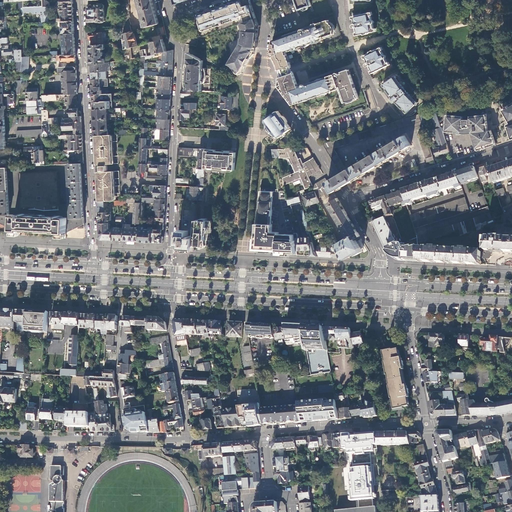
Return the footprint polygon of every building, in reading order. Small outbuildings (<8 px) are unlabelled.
[(130,4),(128,0),(121,0),(123,21),(123,28),(123,33),(132,31),(130,25),(131,24),(129,18),(131,18),(129,11),(130,11),(128,4),(130,4)] [(152,0),(137,0),(146,28),(159,24),(157,14),(153,1),(152,0)] [(241,22),(255,17),(250,0),(248,0),(240,0),(238,1),(238,2),(237,2),(236,1),(233,2),(233,4),(232,4),(231,3),(226,5),(225,7),(224,7),(221,8),(220,8),(219,8),(213,10),(213,11),(212,11),(211,10),(208,11),(208,13),(207,13),(206,12),(199,14),(204,28),(239,17),(241,22)] [(293,0),(297,11),(310,7),(312,7),(310,2),(309,0),(293,0)] [(74,10),(73,3),(62,4),(62,19),(56,19),(57,21),(63,21),(74,21),(74,10)] [(89,11),(89,22),(94,21),(94,23),(104,22),(105,22),(105,5),(103,5),(103,4),(99,4),(99,5),(97,5),(97,8),(88,8),(89,11)] [(370,12),(353,16),(355,24),(354,24),(353,24),(352,25),(352,27),(353,27),(354,28),(355,28),(356,28),(356,31),(355,31),(354,32),(353,33),(354,34),(355,35),(357,36),(361,35),(363,35),(366,35),(369,34),(370,33),(374,32),(373,24),(374,23),(374,22),(373,21),(372,20),(370,12)] [(242,71),(243,72),(244,69),(245,65),(247,62),(249,59),(251,56),(254,52),(253,51),(256,47),(258,40),(259,26),(256,18),(242,23),(244,30),(244,31),(243,33),(242,33),(242,38),(243,38),(242,42),(238,49),(230,63),(236,67),(235,68),(241,71),(242,71)] [(284,36),(273,40),(272,49),(272,53),(271,53),(274,57),(276,60),(277,62),(280,70),(291,66),(286,52),(326,37),(326,36),(334,33),(334,31),(334,30),(334,27),(333,26),(330,22),(329,22),(328,19),(317,24),(315,23),(314,23),(312,24),(311,24),(311,25),(306,27),(304,28),(303,28),(302,28),(301,29),(301,30),(297,31),(295,31),(284,35),(284,36)] [(74,25),(74,21),(63,21),(64,35),(75,34),(74,25)] [(134,31),(132,31),(123,33),(124,43),(125,49),(131,48),(138,46),(136,38),(134,31)] [(103,33),(90,33),(90,35),(90,39),(92,39),(93,45),(103,44),(103,33)] [(75,42),(75,34),(64,35),(65,55),(76,54),(75,42)] [(0,37),(0,50),(5,50),(15,50),(14,45),(1,46),(0,46),(0,43),(2,43),(14,42),(14,37),(0,37)] [(164,42),(163,39),(161,39),(154,41),(151,42),(155,54),(159,53),(163,52),(167,52),(164,42)] [(106,49),(105,44),(103,44),(93,45),(90,45),(91,53),(91,65),(106,63),(106,58),(103,58),(103,56),(104,56),(104,55),(104,52),(103,52),(103,49),(106,49)] [(367,54),(364,55),(363,56),(362,57),(362,59),(363,60),(364,60),(365,60),(366,59),(367,62),(365,63),(366,66),(367,67),(368,67),(369,66),(373,73),(388,66),(385,58),(386,57),(386,56),(385,55),(384,55),(383,54),(380,48),(376,50),(374,50),(371,51),(368,53),(367,54)] [(22,49),(15,50),(5,50),(5,55),(9,55),(9,54),(15,53),(15,60),(12,60),(12,59),(10,59),(10,63),(14,62),(16,62),(22,62),(22,57),(22,49)] [(159,61),(158,61),(157,63),(173,64),(173,58),(174,50),(171,51),(167,52),(163,52),(163,61),(159,61)] [(28,83),(29,56),(22,57),(22,62),(20,71),(21,80),(22,85),(28,83)] [(189,67),(188,66),(187,90),(195,91),(202,91),(202,83),(203,83),(205,80),(206,75),(206,71),(204,68),(203,68),(203,60),(200,59),(199,58),(196,56),(193,59),(191,62),(189,67)] [(108,71),(107,66),(110,66),(110,62),(106,63),(91,65),(91,67),(92,73),(100,72),(107,71),(108,71)] [(148,66),(151,66),(152,63),(145,63),(144,69),(144,76),(151,76),(156,76),(159,77),(172,77),(173,71),(173,64),(157,63),(157,66),(159,66),(162,67),(162,73),(159,73),(148,72),(148,66)] [(291,66),(280,70),(280,73),(280,75),(280,78),(294,73),(293,69),(291,66)] [(294,73),(280,78),(280,85),(293,103),(300,100),(301,102),(304,101),(304,99),(307,98),(308,99),(312,98),(311,97),(339,87),(345,102),(359,97),(355,87),(354,87),(353,84),(354,83),(349,69),(342,71),(343,73),(340,74),(338,71),(334,72),(335,74),(310,82),(309,82),(305,83),(304,84),(303,85),(303,86),(303,87),(299,88),(294,73)] [(78,89),(77,82),(76,83),(76,78),(77,78),(77,71),(77,70),(71,71),(67,71),(63,72),(64,95),(66,94),(76,94),(78,94),(78,89)] [(92,80),(107,79),(107,71),(100,72),(92,73),(92,76),(92,80)] [(398,103),(407,111),(418,101),(416,99),(416,98),(414,96),(413,96),(407,91),(403,87),(404,87),(400,81),(400,79),(398,77),(397,77),(396,75),(383,84),(391,95),(393,95),(394,95),(399,100),(398,101),(398,103)] [(151,78),(151,76),(144,76),(144,77),(143,85),(143,87),(155,88),(155,84),(148,83),(148,78),(151,78)] [(172,83),(172,77),(159,77),(159,88),(171,89),(172,83)] [(92,82),(92,87),(100,87),(108,87),(108,79),(107,79),(92,80),(92,82)] [(27,101),(39,100),(38,88),(26,89),(26,92),(27,92),(27,101)] [(155,95),(155,99),(159,99),(171,100),(171,94),(171,89),(159,88),(157,88),(157,95),(155,95)] [(187,90),(181,90),(181,97),(194,98),(195,91),(187,90)] [(15,93),(3,94),(3,97),(9,96),(9,99),(7,99),(7,100),(9,100),(9,101),(9,103),(9,104),(15,104),(15,99),(15,94),(15,93)] [(117,101),(117,93),(108,94),(103,94),(93,94),(93,97),(93,102),(94,102),(113,101),(117,101)] [(76,94),(66,94),(66,104),(68,104),(68,109),(70,109),(78,108),(78,102),(77,102),(76,94)] [(157,104),(157,109),(158,109),(170,110),(171,104),(171,100),(159,99),(158,104),(157,104)] [(42,106),(41,100),(39,100),(27,101),(28,115),(42,114),(42,110),(44,110),(44,107),(38,108),(38,106),(42,106)] [(109,108),(113,108),(113,101),(94,102),(94,104),(93,104),(93,106),(93,108),(93,109),(109,108)] [(511,103),(502,110),(509,123),(507,124),(511,139),(511,138),(511,103)] [(79,116),(78,108),(70,109),(70,113),(71,113),(71,117),(72,117),(72,120),(70,119),(65,120),(65,123),(74,122),(82,122),(81,116),(79,116)] [(110,114),(109,108),(93,109),(94,119),(95,135),(96,135),(107,135),(106,114),(108,114),(110,114)] [(170,114),(170,110),(158,109),(157,119),(158,119),(168,120),(168,115),(168,114),(170,114)] [(186,109),(180,109),(180,116),(180,119),(186,120),(186,117),(191,117),(191,109),(186,109)] [(49,119),(48,110),(44,110),(42,110),(42,114),(43,124),(48,123),(57,123),(59,123),(61,123),(63,123),(63,118),(61,117),(49,119)] [(288,122),(283,115),(282,116),(277,110),(265,119),(266,120),(265,121),(270,128),(271,127),(273,130),(272,131),(278,137),(279,137),(291,129),(286,123),(288,122)] [(436,112),(431,113),(436,130),(438,129),(444,146),(434,149),(436,156),(450,152),(441,126),(439,121),(436,112)] [(221,130),(227,130),(229,130),(229,127),(227,127),(228,125),(226,125),(226,115),(217,114),(217,126),(221,126),(221,130)] [(425,123),(422,114),(419,115),(422,124),(424,131),(429,129),(426,122),(425,123)] [(323,144),(338,169),(344,166),(333,148),(415,124),(426,158),(432,156),(424,131),(422,124),(419,115),(323,144)] [(478,150),(496,145),(491,130),(488,130),(487,128),(486,115),(470,116),(470,120),(463,119),(463,116),(447,115),(446,131),(466,134),(472,133),(478,150)] [(170,125),(170,120),(168,120),(158,119),(157,129),(161,129),(169,130),(170,125)] [(82,126),(82,122),(74,122),(74,128),(74,133),(74,135),(82,134),(82,126)] [(43,136),(43,129),(17,131),(18,138),(36,137),(43,136)] [(169,135),(169,130),(161,129),(161,131),(156,131),(156,139),(169,140),(169,135)] [(82,141),(82,134),(74,135),(70,135),(68,135),(68,138),(69,138),(70,150),(83,150),(82,141)] [(119,164),(117,135),(109,135),(107,135),(96,135),(98,165),(101,165),(101,172),(98,172),(100,202),(107,202),(110,201),(114,201),(120,201),(120,181),(119,172),(107,172),(107,164),(119,164)] [(405,135),(340,174),(346,184),(353,180),(373,168),(392,157),(411,146),(405,135)] [(152,142),(152,139),(146,139),(141,138),(141,148),(147,149),(159,149),(161,150),(161,147),(157,146),(152,146),(152,142)] [(25,147),(25,151),(34,150),(34,166),(45,165),(44,146),(37,146),(25,147)] [(279,157),(279,158),(284,158),(284,159),(290,159),(295,172),(302,169),(301,167),(304,166),(303,164),(301,158),(299,159),(294,148),(285,147),(285,150),(277,149),(279,155),(279,157)] [(168,159),(160,158),(159,162),(147,162),(147,149),(141,148),(140,163),(167,165),(167,162),(168,159)] [(206,149),(178,148),(178,151),(178,155),(193,156),(193,151),(196,151),(199,151),(199,156),(199,159),(205,159),(206,151),(206,149)] [(83,155),(83,150),(70,150),(69,150),(69,155),(76,155),(76,160),(54,161),(55,165),(68,164),(81,163),(84,163),(83,155)] [(217,152),(206,151),(205,159),(205,172),(235,174),(236,156),(231,156),(231,152),(217,152)] [(205,172),(205,159),(199,159),(198,169),(199,169),(199,173),(197,173),(197,177),(200,178),(204,178),(205,172)] [(320,170),(314,159),(303,164),(304,166),(309,177),(320,170)] [(81,172),(81,163),(68,164),(71,218),(84,217),(83,208),(82,190),(81,172)] [(151,167),(151,170),(159,171),(159,175),(167,175),(167,170),(167,165),(140,163),(139,172),(146,172),(147,165),(151,167)] [(489,170),(487,163),(482,165),(477,167),(482,183),(487,182),(485,175),(490,174),(489,170)] [(511,177),(507,163),(489,170),(490,174),(493,183),(511,177)] [(284,185),(302,178),(306,189),(308,188),(313,186),(309,177),(304,166),(301,167),(302,169),(295,172),(283,178),(284,185)] [(0,190),(8,190),(7,167),(0,167),(0,190)] [(478,178),(475,167),(466,170),(457,173),(461,184),(478,178)] [(35,209),(44,211),(59,210),(58,206),(59,206),(57,171),(19,173),(21,208),(29,207),(29,209),(35,209)] [(461,184),(457,173),(438,179),(422,184),(402,191),(407,205),(407,206),(412,204),(411,201),(429,196),(430,198),(439,195),(438,192),(442,191),(453,188),(456,187),(457,189),(462,187),(461,184)] [(333,177),(328,182),(334,192),(340,188),(346,184),(340,174),(333,177)] [(327,182),(328,182),(326,178),(313,186),(315,192),(318,199),(325,195),(327,198),(334,193),(334,192),(333,192),(327,182)] [(151,185),(150,192),(155,192),(154,197),(165,198),(166,193),(166,186),(151,185)] [(204,188),(191,187),(191,193),(190,199),(203,200),(204,188)] [(504,188),(496,191),(498,198),(506,195),(504,188)] [(10,215),(8,190),(0,190),(0,214),(3,215),(10,215)] [(268,191),(260,190),(258,211),(259,211),(258,222),(257,222),(257,226),(256,234),(255,238),(256,238),(255,247),(268,248),(269,229),(267,229),(267,223),(267,218),(270,218),(270,209),(268,209),(268,201),(270,201),(270,197),(270,194),(268,191)] [(407,205),(402,191),(396,193),(385,196),(391,212),(395,211),(394,209),(393,206),(402,203),(403,206),(407,205)] [(312,204),(320,202),(318,199),(315,192),(303,195),(306,206),(312,204)] [(299,196),(287,199),(290,214),(293,213),(292,205),(293,205),(295,204),(301,203),(299,196)] [(391,212),(385,196),(378,199),(370,202),(372,208),(375,207),(376,211),(383,208),(386,215),(387,217),(392,215),(391,212)] [(355,239),(360,236),(359,234),(354,226),(341,204),(337,198),(328,204),(348,238),(338,244),(344,258),(355,251),(357,254),(363,251),(355,239)] [(415,229),(469,211),(465,198),(410,216),(413,224),(415,229)] [(126,201),(120,201),(114,201),(114,205),(118,205),(118,203),(121,203),(121,206),(123,206),(122,217),(125,217),(126,202),(126,201)] [(107,202),(100,202),(98,202),(98,206),(99,213),(106,212),(106,210),(106,206),(106,205),(105,205),(105,203),(107,203),(107,202)] [(135,202),(134,224),(125,224),(125,228),(124,241),(126,241),(130,241),(135,241),(139,241),(140,221),(141,218),(141,215),(141,203),(135,202)] [(504,215),(511,211),(511,203),(502,209),(504,215)] [(188,249),(195,250),(195,245),(197,220),(197,208),(183,207),(182,230),(179,230),(178,244),(182,245),(182,249),(188,249)] [(303,209),(301,210),(307,234),(310,233),(303,209)] [(511,211),(504,215),(503,216),(502,224),(495,224),(494,239),(485,238),(484,246),(486,246),(485,249),(481,251),(481,252),(487,266),(496,266),(497,264),(497,263),(498,262),(499,261),(504,258),(506,261),(509,260),(511,259),(511,253),(511,252),(511,211)] [(106,212),(99,213),(99,216),(99,223),(110,223),(111,222),(111,221),(112,221),(111,212),(106,212)] [(487,222),(493,219),(491,216),(490,213),(417,237),(417,242),(423,242),(458,231),(460,236),(472,232),(473,235),(488,226),(487,222)] [(84,228),(84,217),(71,218),(62,217),(62,216),(55,216),(55,217),(45,216),(44,215),(37,215),(37,216),(27,216),(27,215),(19,214),(19,215),(10,215),(3,215),(0,214),(0,223),(13,230),(13,233),(21,234),(21,230),(59,232),(59,236),(67,236),(67,233),(78,227),(78,228),(84,228)] [(376,221),(374,221),(387,250),(398,245),(385,217),(384,218),(376,221)] [(210,221),(197,220),(195,245),(208,245),(210,221)] [(149,229),(143,229),(144,221),(143,221),(140,221),(139,241),(146,242),(152,242),(153,229),(153,228),(149,227),(149,229)] [(164,230),(164,223),(158,222),(158,227),(157,227),(157,229),(153,229),(152,242),(158,242),(163,243),(163,236),(161,236),(161,229),(164,230)] [(108,240),(113,240),(113,229),(110,229),(110,223),(99,223),(100,238),(102,240),(108,240)] [(118,240),(124,241),(125,228),(115,228),(113,228),(113,229),(113,240),(118,240)] [(269,229),(268,248),(275,248),(278,249),(278,251),(282,251),(281,234),(278,234),(278,232),(271,231),(271,229),(269,229)] [(294,233),(294,235),(295,240),(297,240),(297,250),(309,249),(308,238),(298,238),(297,233),(295,233),(294,233)] [(309,249),(310,256),(313,256),(317,256),(310,233),(307,234),(308,238),(309,249)] [(284,251),(284,255),(289,255),(289,252),(297,252),(297,250),(297,240),(295,240),(294,235),(281,234),(282,251),(284,251)] [(337,257),(344,258),(338,244),(332,244),(332,247),(332,257),(337,257)] [(401,261),(404,261),(404,247),(404,246),(400,245),(399,246),(398,245),(387,250),(389,252),(387,253),(388,255),(391,258),(394,259),(397,260),(401,261)] [(325,257),(332,257),(332,247),(327,247),(318,246),(318,251),(319,256),(325,257)] [(418,262),(418,249),(418,246),(408,246),(408,247),(404,246),(404,247),(404,261),(411,261),(418,262)] [(487,266),(481,252),(468,252),(468,249),(462,249),(462,251),(451,251),(451,250),(449,250),(449,251),(438,250),(438,248),(431,248),(432,250),(418,249),(418,262),(435,263),(466,264),(487,266)] [(3,321),(3,328),(10,329),(15,329),(16,322),(15,322),(16,310),(8,310),(7,310),(4,309),(3,321)] [(22,310),(16,310),(15,322),(16,322),(18,322),(18,330),(27,330),(28,311),(22,310)] [(35,311),(28,311),(27,330),(27,331),(48,333),(49,312),(46,312),(35,311)] [(58,313),(52,312),(51,325),(64,326),(64,325),(65,313),(58,313)] [(73,314),(65,313),(64,325),(75,326),(75,327),(76,327),(76,336),(71,336),(70,363),(71,365),(78,366),(80,328),(81,314),(73,314)] [(84,314),(81,314),(80,328),(88,328),(88,315),(84,314)] [(92,315),(88,315),(88,328),(96,329),(97,315),(92,315)] [(107,330),(108,316),(105,316),(102,315),(99,315),(97,315),(96,329),(96,330),(98,330),(98,329),(102,329),(101,334),(107,334),(107,333),(107,330)] [(113,316),(108,316),(107,330),(117,330),(118,323),(118,316),(113,316)] [(126,317),(122,317),(121,324),(121,328),(123,328),(123,326),(125,327),(126,333),(133,333),(132,325),(130,317),(126,317)] [(143,318),(136,317),(136,325),(146,326),(146,328),(148,328),(149,318),(143,318)] [(156,318),(149,318),(148,328),(148,330),(149,334),(151,334),(150,330),(167,331),(166,323),(161,319),(156,318)] [(179,320),(175,319),(173,321),(176,337),(187,335),(184,320),(179,320)] [(184,320),(187,335),(199,335),(197,321),(191,320),(184,320)] [(197,321),(199,335),(199,339),(199,340),(201,339),(200,335),(205,334),(205,337),(210,337),(208,321),(202,321),(197,321)] [(216,322),(208,321),(210,337),(211,341),(216,341),(216,337),(214,337),(214,334),(223,335),(223,327),(222,327),(222,322),(216,322)] [(232,322),(228,322),(227,337),(242,338),(243,323),(240,323),(232,322)] [(275,339),(273,324),(254,324),(247,323),(247,325),(249,337),(275,339)] [(289,326),(285,325),(285,328),(287,339),(288,344),(301,342),(300,341),(306,341),(305,333),(303,333),(304,326),(296,326),(289,326)] [(324,327),(304,326),(303,333),(305,333),(306,341),(307,350),(307,352),(315,352),(315,350),(327,350),(326,341),(324,327)] [(330,328),(324,327),(326,341),(338,341),(336,328),(330,328)] [(287,339),(285,328),(275,329),(277,341),(280,340),(281,342),(283,341),(283,340),(287,339)] [(339,328),(336,328),(338,341),(339,348),(342,348),(349,349),(354,348),(354,345),(351,334),(350,329),(343,329),(339,328)] [(362,332),(351,334),(354,345),(357,344),(357,346),(359,345),(358,344),(364,343),(362,332)] [(443,347),(444,347),(445,347),(445,346),(445,342),(445,337),(444,335),(430,334),(430,341),(430,347),(437,347),(437,345),(442,346),(443,347)] [(464,335),(460,335),(459,346),(467,347),(467,348),(469,348),(469,336),(464,335)] [(168,336),(150,339),(151,347),(161,344),(162,344),(169,343),(168,336)] [(501,337),(491,337),(491,340),(482,339),(482,346),(484,346),(484,351),(497,352),(497,349),(500,350),(500,352),(505,353),(503,347),(501,337)] [(189,352),(188,340),(186,340),(180,341),(180,345),(182,353),(186,352),(189,352)] [(170,348),(169,343),(162,344),(164,354),(163,355),(159,355),(160,360),(165,359),(172,358),(170,348)] [(253,359),(250,346),(244,347),(246,360),(253,359)] [(197,349),(191,350),(192,357),(202,355),(201,348),(197,349)] [(379,354),(389,409),(398,408),(408,406),(407,397),(409,397),(408,394),(409,394),(408,389),(407,389),(407,386),(405,387),(402,370),(403,370),(403,367),(404,366),(403,362),(402,362),(402,359),(400,359),(398,351),(379,354)] [(129,355),(120,355),(119,359),(119,364),(127,365),(128,359),(128,355),(129,355)] [(433,372),(431,356),(425,357),(426,364),(427,366),(422,367),(423,371),(433,372)] [(25,373),(26,358),(17,357),(17,373),(23,373),(25,373)] [(173,362),(172,358),(165,359),(166,365),(166,368),(174,367),(173,362)] [(160,360),(145,362),(146,369),(166,365),(165,359),(160,360)] [(127,365),(119,364),(119,367),(119,371),(118,375),(124,375),(131,375),(132,365),(127,365)] [(244,371),(246,377),(256,376),(254,369),(244,371)] [(115,371),(105,370),(105,372),(104,378),(114,378),(115,371)] [(441,372),(433,372),(423,371),(425,380),(425,383),(431,382),(431,381),(433,381),(433,382),(438,382),(438,375),(441,375),(441,372)] [(15,377),(16,373),(6,372),(0,372),(0,377),(0,380),(15,381),(15,377)] [(162,375),(160,375),(162,384),(176,382),(175,377),(175,373),(163,375),(162,375)] [(72,376),(71,376),(71,382),(78,383),(80,387),(80,403),(75,403),(74,404),(73,412),(72,412),(69,412),(69,421),(68,426),(71,426),(91,427),(90,416),(88,405),(88,404),(87,398),(85,385),(84,377),(77,376),(72,376)] [(84,376),(84,377),(85,385),(89,385),(93,386),(91,377),(85,376),(84,376)] [(93,377),(91,377),(93,386),(108,387),(110,387),(112,398),(117,397),(114,378),(104,378),(99,377),(93,377)] [(177,385),(176,382),(162,384),(163,392),(167,391),(177,390),(177,385)] [(319,393),(328,392),(334,392),(333,384),(328,385),(319,386),(319,393)] [(122,391),(123,398),(130,397),(136,397),(134,387),(122,389),(122,391)] [(0,395),(0,404),(5,404),(5,402),(9,402),(16,403),(17,389),(3,389),(0,388),(0,395)] [(178,395),(177,390),(167,391),(169,403),(180,402),(178,395)] [(463,416),(471,415),(469,402),(467,390),(465,390),(465,394),(457,396),(459,401),(461,401),(463,411),(462,411),(463,416)] [(192,391),(185,392),(186,395),(187,401),(192,400),(201,398),(200,394),(192,394),(192,391)] [(455,406),(452,391),(446,391),(443,392),(444,398),(449,398),(450,406),(455,406)] [(347,393),(335,395),(336,400),(345,399),(344,397),(346,397),(347,406),(350,406),(347,393)] [(299,406),(301,422),(311,421),(323,420),(339,419),(336,400),(331,401),(328,401),(328,399),(298,402),(299,406)] [(483,415),(493,415),(496,415),(506,413),(511,411),(511,400),(496,404),(490,402),(490,401),(490,400),(489,399),(488,399),(487,400),(486,402),(487,403),(488,403),(488,404),(483,404),(476,404),(476,401),(471,402),(469,402),(471,415),(483,415)] [(118,405),(118,402),(104,401),(102,401),(99,402),(96,402),(100,431),(107,432),(115,432),(114,425),(114,423),(112,423),(111,414),(108,414),(107,405),(118,405)] [(440,401),(429,403),(430,404),(431,413),(431,414),(432,415),(433,416),(435,416),(439,416),(446,416),(446,406),(442,406),(440,405),(440,401)] [(91,427),(92,431),(96,431),(100,431),(96,402),(95,402),(92,403),(92,408),(91,409),(92,412),(94,416),(90,416),(91,427)] [(238,407),(239,408),(241,422),(245,422),(245,423),(250,423),(250,426),(253,426),(261,425),(261,424),(264,424),(263,420),(260,403),(243,404),(243,406),(238,407)] [(371,418),(374,418),(374,417),(378,416),(375,403),(369,404),(369,403),(367,403),(367,405),(365,405),(363,406),(365,418),(367,418),(371,418)] [(181,411),(180,404),(163,408),(163,411),(165,410),(175,408),(176,417),(169,418),(169,420),(166,420),(167,421),(165,422),(166,430),(172,429),(171,425),(176,424),(176,428),(184,427),(181,411)] [(363,406),(362,404),(350,406),(350,408),(352,416),(360,415),(360,417),(364,417),(363,409),(363,406)] [(148,422),(147,423),(145,408),(131,410),(131,407),(130,405),(124,406),(128,428),(132,432),(140,432),(145,432),(150,432),(149,422),(148,422)] [(301,422),(299,406),(292,406),(293,422),(296,422),(297,423),(301,422)] [(450,416),(457,416),(455,406),(450,406),(446,406),(446,416),(450,416)] [(69,412),(69,408),(57,407),(56,420),(62,420),(69,421),(69,412)] [(262,409),(263,420),(264,424),(272,423),(273,424),(275,424),(278,424),(278,423),(281,423),(281,424),(285,423),(286,423),(286,422),(289,422),(288,407),(262,409)] [(35,408),(29,408),(28,421),(36,421),(35,431),(39,431),(39,423),(40,409),(37,409),(35,408)] [(54,420),(54,409),(51,409),(49,409),(42,408),(42,419),(47,419),(54,420)] [(235,409),(223,410),(223,415),(224,415),(226,428),(236,427),(239,427),(242,427),(241,422),(239,408),(235,409)] [(345,419),(352,418),(352,416),(350,408),(340,409),(341,419),(345,419)] [(206,430),(213,429),(211,420),(202,421),(203,430),(206,430)] [(159,423),(159,421),(150,422),(149,421),(148,421),(148,422),(149,422),(150,432),(155,432),(161,432),(159,423)] [(27,422),(19,422),(19,430),(27,431),(27,422)] [(471,446),(480,444),(476,430),(468,432),(470,442),(471,444),(471,446)] [(486,444),(483,430),(480,430),(476,430),(480,444),(483,459),(480,460),(482,466),(492,464),(490,457),(486,444)] [(501,441),(499,434),(499,433),(498,432),(497,431),(496,431),(496,430),(495,430),(494,430),(484,430),(483,430),(486,444),(501,441)] [(453,436),(452,431),(445,431),(440,431),(439,431),(438,432),(437,433),(437,435),(437,437),(440,448),(444,462),(452,460),(459,458),(456,448),(449,450),(448,443),(454,441),(453,436)] [(411,444),(408,432),(393,432),(378,433),(376,433),(377,444),(380,444),(382,444),(382,445),(411,444)] [(417,439),(422,438),(421,433),(419,432),(413,432),(408,432),(411,444),(411,446),(412,446),(412,444),(417,444),(417,439)] [(468,432),(453,436),(454,441),(456,447),(471,444),(470,442),(468,432)] [(377,444),(376,433),(356,435),(351,436),(351,434),(348,434),(343,434),(344,448),(344,449),(348,449),(348,452),(352,451),(354,474),(350,474),(353,501),(359,500),(360,508),(374,507),(373,499),(375,499),(371,452),(374,451),(374,449),(378,449),(377,444)] [(344,448),(343,434),(337,434),(334,435),(335,447),(335,448),(341,448),(344,448)] [(335,447),(334,435),(327,435),(324,435),(324,438),(325,447),(329,447),(335,447)] [(319,445),(323,445),(322,438),(319,438),(318,437),(314,438),(314,436),(309,437),(309,448),(319,447),(319,445)] [(307,444),(307,437),(301,437),(296,438),(296,446),(298,446),(298,445),(307,444)] [(296,446),(296,438),(290,438),(284,439),(285,448),(289,448),(289,449),(290,449),(290,448),(296,448),(296,446)] [(279,458),(286,458),(285,448),(284,439),(278,439),(273,439),(272,441),(273,450),(278,449),(279,458)] [(256,441),(255,441),(249,441),(244,442),(244,451),(258,450),(257,447),(257,443),(256,442),(256,441)] [(235,453),(235,452),(234,442),(228,443),(222,443),(223,453),(234,452),(234,453),(235,453)] [(244,451),(244,442),(239,442),(234,442),(235,452),(244,451)] [(223,453),(222,443),(214,444),(209,444),(206,445),(206,448),(207,457),(210,457),(223,456),(223,453)] [(27,445),(19,445),(19,454),(19,455),(20,456),(20,457),(21,457),(34,457),(34,456),(35,456),(35,454),(35,452),(34,452),(34,450),(30,450),(30,445),(27,445)] [(204,471),(209,471),(209,469),(207,457),(206,448),(203,448),(202,445),(198,445),(194,446),(195,450),(199,450),(199,460),(201,460),(202,464),(202,468),(202,469),(203,470),(204,471)] [(254,473),(260,473),(259,466),(258,454),(245,455),(246,469),(246,474),(254,473)] [(494,464),(506,462),(505,458),(504,454),(490,457),(492,464),(494,464)] [(237,474),(237,469),(236,457),(224,458),(225,468),(225,475),(237,474)] [(286,472),(290,472),(289,466),(290,465),(290,457),(286,458),(279,458),(273,458),(274,464),(274,467),(277,467),(278,472),(286,472)] [(417,464),(416,464),(419,477),(430,473),(428,467),(430,467),(429,464),(428,461),(422,462),(417,464)] [(506,462),(494,464),(498,480),(511,477),(509,471),(506,462)] [(62,476),(62,469),(59,469),(59,466),(51,466),(51,480),(55,480),(56,483),(51,485),(51,501),(52,501),(52,509),(57,509),(56,511),(64,511),(65,481),(65,480),(64,479),(64,478),(63,477),(62,476)] [(462,472),(461,467),(446,470),(448,474),(454,474),(453,474),(453,475),(453,478),(454,479),(455,479),(457,479),(458,485),(466,483),(464,471),(462,472)] [(275,472),(275,478),(279,478),(279,484),(284,484),(284,485),(289,484),(289,482),(287,482),(286,474),(286,472),(278,472),(275,472)] [(430,473),(419,477),(423,489),(425,488),(435,485),(434,480),(432,480),(430,473)] [(238,482),(223,483),(224,491),(238,490),(238,486),(244,485),(243,479),(243,477),(237,478),(238,482)] [(511,482),(511,480),(505,482),(507,489),(507,491),(506,491),(506,489),(500,490),(501,494),(511,491),(511,482)] [(299,494),(300,500),(308,500),(310,500),(309,485),(299,486),(299,490),(299,494)] [(435,485),(425,488),(427,495),(429,494),(429,493),(437,491),(436,488),(435,485)] [(472,488),(471,485),(454,488),(456,494),(469,491),(469,489),(472,488)] [(229,500),(229,503),(238,503),(238,498),(234,498),(233,497),(234,497),(234,496),(239,496),(239,490),(238,490),(224,491),(224,497),(231,496),(231,500),(229,500)] [(511,491),(501,494),(496,495),(498,503),(503,502),(503,504),(511,502),(511,491)] [(438,496),(422,497),(422,501),(421,501),(421,511),(422,511),(427,511),(429,511),(440,511),(439,502),(438,496)] [(300,511),(312,511),(312,503),(308,503),(308,500),(300,500),(300,507),(300,511)] [(278,511),(278,502),(267,503),(257,504),(256,504),(255,505),(254,507),(254,508),(254,511),(278,511)] [(283,502),(278,502),(278,511),(286,511),(286,506),(283,502)] [(465,511),(464,502),(461,503),(454,505),(454,510),(454,511),(465,511)] [(229,503),(227,504),(227,511),(239,511),(238,503),(229,503)]
